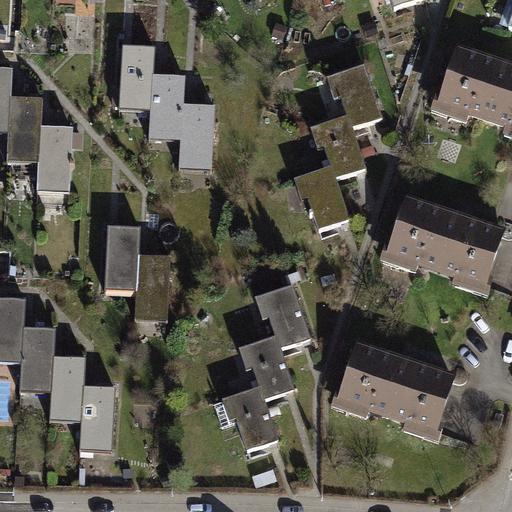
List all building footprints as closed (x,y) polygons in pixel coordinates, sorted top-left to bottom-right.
[(429,4),(428,0),(393,0),(398,14),(429,4)] [(511,3),(503,29),(511,32),(511,3)] [(511,64),(460,48),(438,115),(511,139),(511,64)] [(122,114),(155,115),(158,51),(125,50),(122,114)] [(338,78),(356,133),(386,123),(367,69),(338,78)] [(0,137),(12,139),(15,74),(0,74),(0,137)] [(154,143),(185,145),(188,81),(157,80),(155,115),(154,143)] [(11,166),(43,167),(46,104),(14,103),(12,139),(11,166)] [(218,110),(187,109),(185,145),(185,172),(216,173),(218,110)] [(322,131),(340,185),(370,175),(356,133),(352,121),(322,131)] [(75,165),(77,134),(45,132),(43,167),(41,196),(73,197),(74,170),(78,170),(79,165),(75,165)] [(315,220),(318,219),(323,235),(353,224),(340,185),(335,171),(305,181),(317,215),(313,216),(315,220)] [(508,231),(410,199),(389,266),(486,298),(508,231)] [(109,293),(140,295),(143,234),(112,233),(109,293)] [(173,262),(143,261),(140,295),(139,323),(170,325),(173,262)] [(266,301),(284,354),(313,344),(296,291),(266,301)] [(0,365),(25,366),(26,334),(28,305),(0,303),(0,365)] [(58,335),(26,334),(25,366),(24,395),(56,396),(58,335)] [(251,351),(268,404),(297,395),(284,354),(280,341),(251,351)] [(460,380),(362,348),(340,415),(438,447),(460,380)] [(86,427),(89,363),(57,362),(56,396),(54,426),(86,427)] [(223,429),(239,424),(250,456),(282,445),(268,404),(264,391),(216,408),(223,429)] [(117,394),(88,392),(86,427),(85,456),(114,458),(117,394)]
